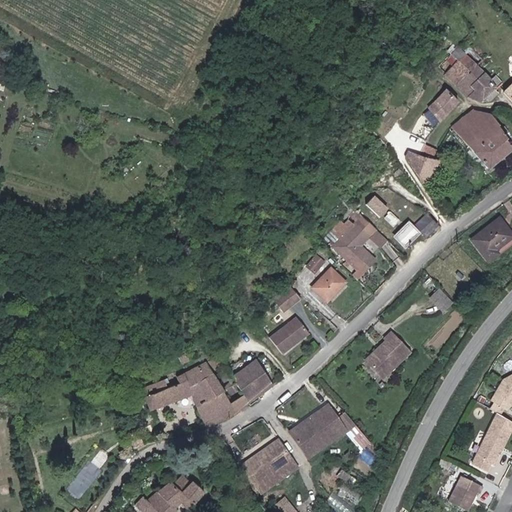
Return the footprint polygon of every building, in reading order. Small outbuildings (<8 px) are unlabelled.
[(469,52),(451,30),(438,41),(456,63),(469,52)] [(482,67),(469,52),(456,63),(448,69),(461,84),(467,80),(482,67)] [(482,67),(467,80),(473,88),(468,96),(482,102),(504,83),(494,74),(491,76),(485,71),(482,67)] [(429,106),(440,118),(459,100),(447,88),(429,106)] [(490,168),(511,150),(511,142),(508,137),(509,136),(504,130),(489,112),(474,109),(452,125),(490,168)] [(406,158),(423,183),(443,160),(437,157),(430,155),(429,156),(409,151),(406,158)] [(373,194),(364,205),(379,216),(387,206),(373,194)] [(393,212),(386,219),(393,226),(400,219),(393,212)] [(418,224),(430,236),(441,225),(429,213),(418,224)] [(377,232),(364,218),(334,247),(358,271),(371,259),(361,248),(377,232)] [(497,250),(511,237),(511,232),(501,219),(474,241),(490,260),(499,252),(497,250)] [(410,223),(396,235),(405,246),(419,233),(410,223)] [(324,262),(318,255),(307,265),(313,272),(324,262)] [(332,266),(311,287),(324,301),(346,281),(332,266)] [(291,285),(273,299),(283,311),(301,297),(291,285)] [(453,300),(438,286),(428,297),(443,311),(453,300)] [(294,316),(268,337),(281,354),(308,333),(294,316)] [(391,334),(409,354),(411,352),(393,332),(391,334)] [(383,376),(409,354),(391,334),(386,338),(388,340),(382,345),(385,347),(369,361),(383,376)] [(367,358),(369,361),(385,347),(382,345),(367,358)] [(177,356),(181,364),(188,360),(184,352),(177,356)] [(191,394),(204,426),(234,412),(272,384),(256,359),(230,375),(241,394),(229,401),(205,360),(173,377),(175,382),(162,387),(159,381),(137,389),(148,410),(191,394)] [(495,403),(503,408),(507,410),(511,403),(511,375),(504,381),(491,401),(495,403)] [(313,440),(319,447),(347,427),(329,402),(291,430),(304,448),(313,440)] [(495,403),(491,409),(500,414),(503,408),(495,403)] [(494,464),(509,433),(491,425),(472,463),(487,471),(491,463),(494,464)] [(259,483),(293,459),(278,439),(244,463),(259,483)] [(309,455),(319,447),(313,440),(304,448),(309,455)] [(298,465),(293,459),(259,483),(263,490),(298,465)] [(479,494),(482,486),(460,475),(447,501),(466,510),(476,492),(479,494)] [(143,497),(135,505),(141,510),(144,507),(149,511),(173,511),(176,510),(175,509),(180,503),(187,510),(204,492),(192,480),(189,483),(181,476),(173,484),(170,481),(149,503),(143,497)] [(281,511),(297,511),(286,496),(275,504),(281,511)]
